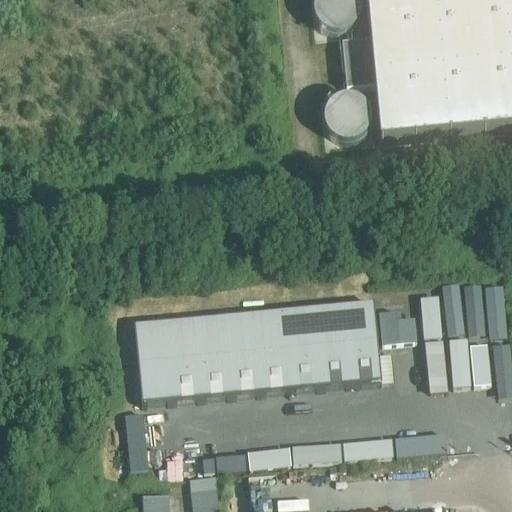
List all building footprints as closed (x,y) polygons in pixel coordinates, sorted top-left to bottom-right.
[(511,0),(354,0),(368,149),(511,135),(511,0)] [(481,336),(479,294),(422,297),(424,339),(481,336)] [(366,309),(132,330),(139,411),(373,389),(366,309)] [(500,313),(486,314),(487,337),(501,337),(500,313)] [(407,418),(356,419),(357,437),(408,436),(407,418)] [(300,439),(351,437),(351,422),(300,423),(300,439)] [(143,423),(124,425),(130,478),(148,476),(143,423)] [(305,464),(443,456),(442,439),(304,447),(305,464)] [(219,511),(218,496),(191,499),(192,511),(219,511)] [(169,511),(169,501),(142,502),(142,511),(169,511)]
